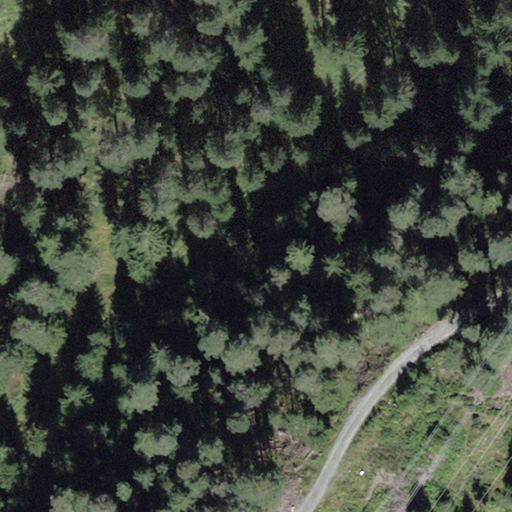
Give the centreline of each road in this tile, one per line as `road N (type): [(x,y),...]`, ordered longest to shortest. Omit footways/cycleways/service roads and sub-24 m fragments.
road 1 (track): [(435,0),(0,431)]
road 2 (track): [(296,511),(412,354),(511,288)]
